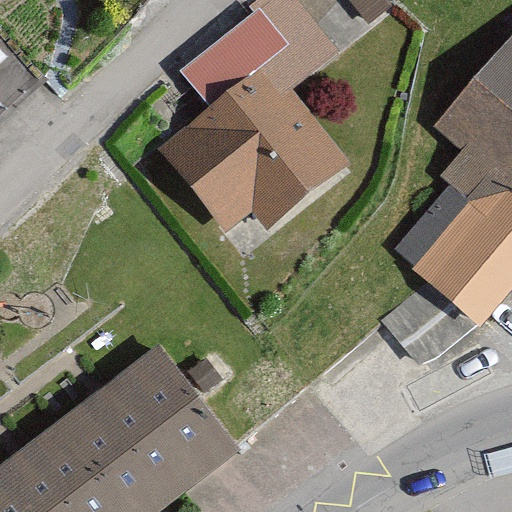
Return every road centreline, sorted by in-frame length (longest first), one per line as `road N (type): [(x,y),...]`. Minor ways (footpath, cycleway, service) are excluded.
road 1 (residential): [(0,193),(182,0)]
road 2 (tertiary): [(511,428),(467,442),(360,511)]
